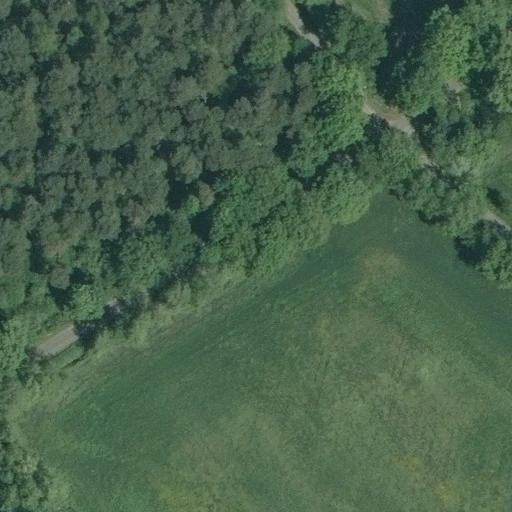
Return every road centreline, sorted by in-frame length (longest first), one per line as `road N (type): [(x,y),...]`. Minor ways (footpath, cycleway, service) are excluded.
road 1 (residential): [(386,129),(0,364)]
road 2 (residential): [(511,246),(386,129)]
road 3 (residential): [(386,129),(290,0)]
road 4 (residential): [(511,35),(386,129)]
